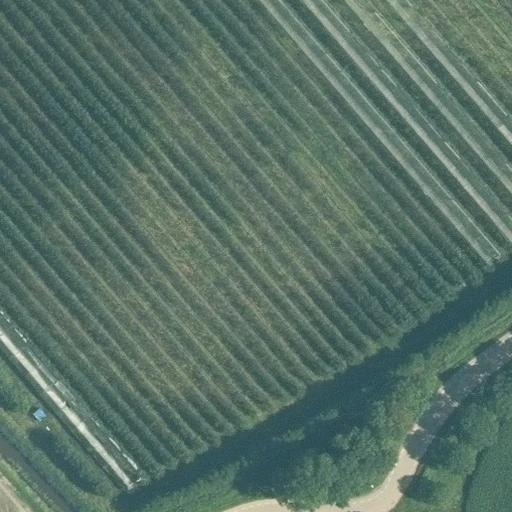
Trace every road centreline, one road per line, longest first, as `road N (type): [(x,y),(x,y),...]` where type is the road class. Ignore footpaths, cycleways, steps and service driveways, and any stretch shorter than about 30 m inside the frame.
road 1 (unclassified): [(296,511),(379,503),(452,392),(511,345)]
road 2 (track): [(113,511),(0,396)]
